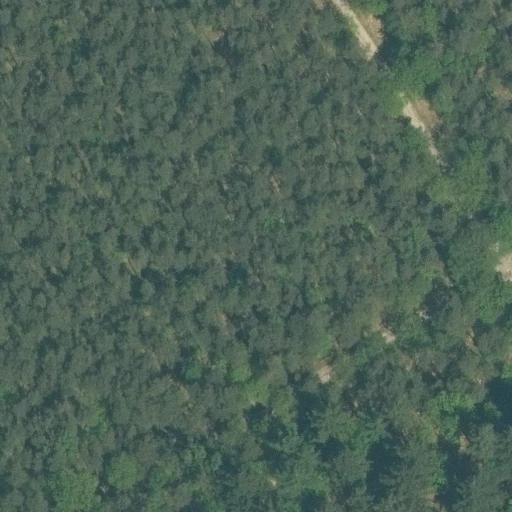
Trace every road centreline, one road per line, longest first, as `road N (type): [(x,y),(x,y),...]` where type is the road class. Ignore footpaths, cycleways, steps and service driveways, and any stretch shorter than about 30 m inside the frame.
road 1 (track): [(106,511),(511,267)]
road 2 (track): [(335,0),(511,279)]
